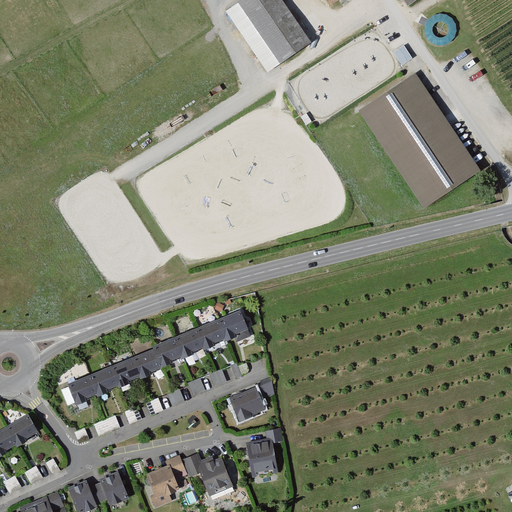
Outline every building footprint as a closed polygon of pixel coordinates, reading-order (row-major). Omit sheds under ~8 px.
[(277,0),(244,0),(223,14),(264,76),(309,46),(277,0)] [(400,0),(407,9),(419,0),(400,0)] [(403,62),(411,58),(405,45),(396,49),(403,62)] [(414,77),(357,114),(422,212),(479,174),(414,77)] [(152,348),(150,353),(156,370),(249,335),(241,314),(152,348)] [(150,353),(65,388),(73,408),(158,373),(156,370),(150,353)] [(264,396),(276,391),(271,379),(259,384),(264,396)] [(255,389),(228,401),(238,424),(265,412),(255,389)] [(98,432),(120,425),(117,415),(95,421),(98,432)] [(0,432),(0,455),(37,436),(27,418),(0,432)] [(265,443),(246,446),(250,477),(275,473),(271,447),(283,445),(281,430),(263,432),(265,443)] [(197,456),(182,461),(189,482),(199,478),(205,495),(229,487),(220,461),(201,468),(197,456)] [(166,468),(144,476),(154,501),(176,493),(171,478),(185,472),(180,457),(164,463),(166,468)] [(127,501),(117,475),(98,483),(108,508),(127,501)] [(86,485),(67,491),(72,511),(85,511),(93,510),(86,485)] [(57,495),(19,511),(52,511),(63,508),(57,495)]
